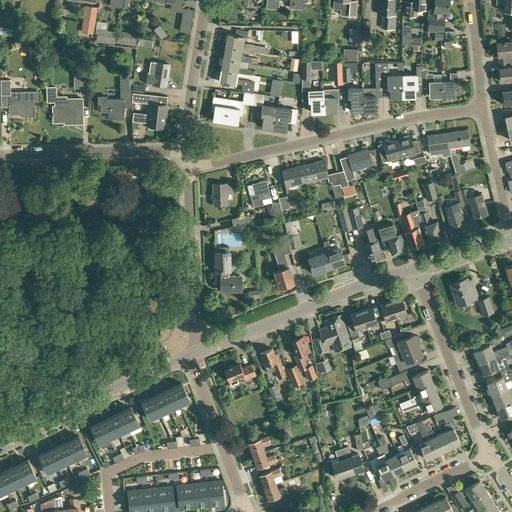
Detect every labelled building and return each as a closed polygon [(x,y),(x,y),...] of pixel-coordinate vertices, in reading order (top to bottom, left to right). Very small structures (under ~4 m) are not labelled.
[(303,0),(269,0),(269,6),(279,7),(279,0),(289,0),(289,8),(303,9),(303,0)] [(356,16),(357,1),(351,0),(334,0),(333,9),(341,10),(341,14),(356,16)] [(395,29),(395,23),(396,15),(393,14),(394,0),(380,0),(379,14),(383,14),(381,28),(395,29)] [(429,3),(428,0),(411,0),(412,0),(405,0),(403,15),(416,16),(416,8),(425,9),(425,2),(429,3)] [(434,0),(434,11),(433,11),(433,14),(429,14),(427,31),(437,32),(437,31),(444,31),(445,18),(440,17),(441,11),(448,12),(449,5),(451,5),(453,3),(452,0),(434,0)] [(511,0),(497,0),(497,3),(504,4),(503,11),(509,11),(508,29),(511,29),(511,0)] [(84,18),(96,20),(98,7),(86,5),(84,18)] [(190,33),(194,9),(183,8),(183,11),(179,31),(190,33)] [(369,37),(370,21),(363,20),(362,36),(369,37)] [(0,35),(15,38),(17,27),(1,24),(0,27),(0,35)] [(421,45),(422,36),(411,36),(411,25),(402,25),(402,44),(421,45)] [(114,44),(116,31),(96,28),(95,33),(97,34),(95,41),(114,44)] [(226,46),(242,49),(263,53),(264,47),(243,43),(244,37),(247,37),(248,31),(243,30),(236,29),(235,35),(226,33),(224,41),(226,41),(226,46)] [(359,41),(360,29),(350,29),(349,41),(359,41)] [(135,45),(137,34),(122,32),(121,43),(135,45)] [(511,60),(511,40),(497,42),(498,56),(501,56),(502,61),(511,60)] [(361,56),(370,55),(370,47),(366,47),(366,41),(361,41),(361,56)] [(253,57),(240,55),(242,49),(226,46),(223,45),(222,53),(224,53),(223,57),(240,61),(252,63),(253,57)] [(240,61),(223,57),(221,57),(220,65),(222,65),(221,69),(237,72),(249,74),(250,69),(238,67),(240,61)] [(314,65),(314,60),(302,60),(302,79),(310,79),(311,65),(314,65)] [(511,60),(502,61),(502,67),(499,68),(501,81),(511,80),(511,60)] [(166,86),(168,72),(170,64),(156,62),(155,73),(148,72),(146,84),(153,85),(153,84),(166,86)] [(343,81),(350,81),(350,72),(358,72),(357,62),(342,62),(342,65),(343,81)] [(403,97),(402,74),(389,75),(388,62),(382,63),(382,87),(390,87),(390,97),(403,97)] [(378,87),(382,87),(382,63),(375,63),(376,87),(363,88),(364,110),(376,110),(376,102),(379,102),(378,87)] [(422,86),(422,67),(422,66),(416,66),(416,74),(402,74),(403,97),(415,96),(415,86),(422,86)] [(442,96),(442,81),(433,81),(433,73),(427,73),(427,67),(422,67),(422,86),(429,86),(429,97),(442,96)] [(237,72),(221,69),(219,69),(218,77),(220,77),(219,81),(235,84),(235,83),(242,85),(241,90),(253,93),(255,81),(236,78),(237,72)] [(87,94),(87,73),(74,73),(74,89),(80,89),(80,94),(87,94)] [(300,82),(301,74),(293,73),(292,81),(300,82)] [(442,81),(442,96),(455,96),(454,86),(457,86),(456,73),(450,73),(450,81),(442,81)] [(131,89),(129,89),(129,78),(120,78),(120,89),(121,96),(121,99),(107,99),(107,96),(98,96),(98,104),(100,104),(100,112),(108,112),(108,119),(124,118),(123,107),(132,107),(131,89)] [(10,80),(1,80),(1,95),(10,94),(10,80)] [(144,92),(145,85),(133,83),(132,91),(144,92)] [(57,96),(56,86),(47,87),(47,102),(55,102),(55,106),(53,106),(54,121),(65,121),(65,123),(82,123),(82,99),(67,99),(67,96),(57,96)] [(364,110),(363,88),(348,88),(348,98),(351,98),(351,111),(364,110)] [(324,112),(323,90),(323,89),(308,90),(308,106),(311,106),(311,112),(324,112)] [(323,90),(324,112),(336,111),(336,103),(338,103),(338,89),(323,90)] [(504,104),(511,103),(511,90),(503,91),(504,104)] [(24,100),(9,100),(9,114),(22,113),(22,117),(35,117),(35,101),(38,101),(38,91),(24,91),(24,100)] [(253,105),(254,93),(244,91),(243,101),(229,99),(225,121),(238,123),(239,115),(242,116),(244,103),(253,105)] [(158,95),(133,93),(132,101),(149,103),(148,114),(166,116),(167,105),(157,103),(158,95)] [(263,104),(265,95),(254,93),(253,105),(262,106),(261,116),(263,116),(262,127),(274,128),(277,107),(263,104)] [(225,121),(229,99),(214,96),(212,109),(215,109),(213,119),(225,121)] [(277,107),(274,128),(286,130),(288,120),(296,121),(298,109),(292,108),(292,109),(277,107)] [(166,116),(148,114),(133,112),(132,121),(147,123),(146,126),(149,126),(149,128),(155,129),(156,127),(165,128),(166,116)] [(470,149),(469,144),(467,130),(446,133),(449,147),(462,145),(462,150),(470,149)] [(429,150),(449,147),(446,133),(427,136),(429,150)] [(396,138),(401,157),(415,153),(421,151),(418,140),(412,141),(410,135),(396,138)] [(388,160),(401,157),(396,138),(383,142),(384,148),(379,150),(382,161),(388,160)] [(460,165),(456,153),(456,149),(450,149),(451,155),(450,155),(456,173),(466,169),(464,164),(460,165)] [(372,163),(368,151),(358,154),(358,152),(348,155),(351,164),(342,167),(347,180),(355,177),(353,170),(372,163)] [(306,181),(327,177),(324,160),(303,165),(306,181)] [(286,186),(306,181),(303,165),(282,170),(286,186)] [(395,180),(409,176),(407,168),(392,173),(395,180)] [(433,180),(439,178),(436,168),(430,170),(433,180)] [(263,199),(271,197),(267,180),(252,183),(254,194),(250,195),(253,207),(264,204),(263,199)] [(424,184),(428,200),(437,198),(433,182),(424,184)] [(227,204),(227,196),(228,196),(228,193),(233,192),(233,183),(213,184),(213,195),(212,195),(212,197),(213,197),(214,205),(227,204)] [(335,197),(343,195),(340,183),(332,185),(335,197)] [(460,189),(464,205),(470,203),(474,218),(487,214),(481,193),(474,195),(473,190),(468,191),(467,188),(460,189)] [(459,206),(464,205),(460,189),(454,191),(457,202),(446,205),(443,194),(437,196),(442,213),(446,211),(450,226),(464,223),(459,206)] [(279,198),(279,201),(281,209),(290,207),(287,196),(279,198)] [(283,215),(281,209),(279,201),(272,203),(275,217),(283,215)] [(397,214),(403,213),(400,202),(394,203),(397,214)] [(348,209),(353,229),(364,226),(358,206),(348,209)] [(353,229),(348,209),(347,209),(347,207),(338,210),(340,219),(344,231),(353,229)] [(375,221),(381,219),(379,210),(372,212),(375,221)] [(419,228),(422,227),(418,214),(417,210),(410,212),(402,215),(404,220),(407,231),(405,232),(407,240),(410,239),(412,247),(424,243),(419,228)] [(427,212),(418,214),(422,227),(425,235),(427,234),(429,241),(442,237),(437,222),(431,223),(427,212)] [(233,226),(248,223),(254,221),(254,217),(254,213),(232,219),(233,226)] [(397,235),(393,222),(393,220),(376,225),(381,241),(387,240),(392,253),(405,249),(400,234),(397,235)] [(288,236),(289,240),(291,249),(299,247),(296,234),(295,234),(291,221),(285,222),(288,236)] [(369,260),(381,256),(372,227),(364,229),(369,244),(364,245),(369,260)] [(291,249),(289,240),(272,245),(280,270),(274,272),(279,287),(280,287),(282,288),(286,287),(287,285),(294,283),(289,267),(285,254),(291,252),(291,249)] [(324,262),(326,269),(345,263),(338,243),(336,241),(329,244),(328,240),(323,242),(326,251),(327,251),(330,260),(324,262)] [(230,276),(230,270),(230,252),(229,252),(229,246),(215,247),(215,252),(216,270),(217,270),(220,270),(221,290),(242,290),(241,275),(230,276)] [(314,274),(326,269),(324,262),(330,260),(327,251),(326,251),(308,258),(314,274)] [(467,278),(450,283),(457,305),(478,298),(476,290),(472,292),(467,278)] [(482,316),(494,312),(489,296),(477,300),(482,316)] [(396,318),(407,314),(401,298),(391,301),(396,318)] [(386,321),(396,318),(391,301),(381,305),(386,321)] [(366,327),(377,324),(371,308),(361,311),(366,327)] [(356,331),(366,327),(361,311),(351,314),(356,331)] [(333,343),(348,338),(340,315),(325,321),(327,327),(320,329),(323,335),(313,339),(318,354),(328,350),(326,345),(332,343),(333,343)] [(394,354),(418,345),(418,343),(420,343),(420,341),(418,335),(417,335),(415,336),(414,334),(410,335),(407,331),(407,330),(401,333),(385,339),(388,348),(392,346),(394,354)] [(351,336),(353,342),(360,340),(358,334),(351,336)] [(309,350),(307,345),(303,336),(289,342),(292,349),(295,348),(298,354),(294,356),(300,370),(304,368),(308,379),(317,376),(313,364),(308,366),(303,353),(309,350)] [(395,354),(393,354),(393,355),(396,363),(399,371),(410,366),(408,361),(418,357),(423,355),(418,345),(395,354)] [(490,345),(474,351),(479,362),(508,351),(506,346),(493,352),(490,345)] [(275,355),(272,348),(260,353),(268,373),(275,370),(278,378),(286,375),(277,354),(275,355)] [(508,351),(479,362),(484,374),(499,368),(497,362),(502,359),(502,358),(510,355),(508,351)] [(319,373),(331,369),(327,358),(315,362),(319,373)] [(242,368),(240,363),(232,366),(231,365),(227,366),(227,368),(224,370),(229,380),(231,384),(238,381),(237,377),(244,374),(245,379),(256,374),(252,364),(242,368)] [(293,386),(303,382),(296,364),(286,368),(293,386)] [(502,377),(487,383),(491,395),(507,388),(504,382),(511,379),(510,379),(511,377),(511,367),(501,372),(502,377)] [(412,376),(404,379),(406,384),(415,381),(417,387),(433,381),(428,369),(412,376)] [(387,378),(386,376),(377,380),(381,389),(401,381),(398,373),(387,378)] [(359,385),(361,385),(365,383),(363,375),(357,377),(359,385)] [(397,408),(437,393),(433,381),(417,387),(419,393),(413,396),(414,397),(399,403),(400,406),(397,407),(397,408)] [(190,401),(182,383),(172,388),(180,406),(190,401)] [(272,397),(279,395),(275,385),(268,388),(272,397)] [(365,407),(367,407),(363,395),(365,395),(361,385),(359,385),(357,386),(361,395),(360,395),(365,407)] [(511,386),(507,388),(491,395),(496,406),(511,400),(511,386)] [(162,392),(170,410),(180,406),(172,388),(162,392)] [(162,392),(152,397),(160,415),(170,410),(162,392)] [(426,411),(442,404),(437,393),(397,408),(399,412),(402,410),(403,412),(417,406),(418,407),(424,405),(426,411)] [(152,397),(142,401),(150,419),(160,415),(152,397)] [(511,400),(496,406),(501,418),(507,415),(509,420),(511,419),(510,414),(511,413),(511,400)] [(367,407),(365,407),(368,414),(370,419),(374,417),(372,413),(373,412),(372,411),(378,409),(376,403),(368,407),(367,407)] [(363,405),(356,407),(358,413),(365,411),(363,405)] [(139,425),(131,407),(121,412),(129,430),(139,425)] [(441,433),(449,448),(460,443),(453,427),(445,411),(433,415),(436,421),(443,418),(446,424),(445,424),(447,430),(441,433)] [(111,416),(119,434),(129,430),(121,412),(111,416)] [(376,426),(385,422),(381,414),(373,418),(376,426)] [(111,416),(101,421),(109,439),(119,434),(111,416)] [(438,454),(424,424),(422,420),(416,422),(425,441),(419,444),(426,459),(438,454)] [(99,443),(109,439),(101,421),(91,425),(99,443)] [(424,424),(438,454),(449,448),(441,433),(436,436),(433,430),(432,430),(428,422),(424,424)] [(357,450),(363,449),(361,433),(354,434),(357,450)] [(403,445),(407,442),(403,434),(399,436),(403,445)] [(80,436),(70,440),(78,458),(88,454),(80,436)] [(264,451),(262,445),(270,442),(268,436),(249,443),(253,455),(264,451)] [(68,463),(78,458),(70,440),(60,445),(68,463)] [(406,469),(398,453),(392,456),(390,450),(389,451),(385,443),(380,445),(394,474),(406,469)] [(68,463),(60,445),(50,449),(58,467),(68,463)] [(382,479),(394,474),(380,445),(376,447),(380,455),(379,455),(381,461),(375,464),(382,479)] [(345,458),(350,473),(357,471),(357,473),(359,474),(363,472),(364,470),(364,469),(358,453),(352,456),(349,446),(342,448),(345,458)] [(337,478),(350,473),(345,458),(342,448),(335,450),(337,457),(325,461),(330,475),(335,473),(337,478)] [(398,453),(406,469),(417,463),(410,448),(398,453)] [(48,472),(58,467),(50,449),(40,454),(48,472)] [(368,460),(374,458),(369,449),(364,451),(368,460)] [(264,451),(253,455),(257,467),(276,461),(274,454),(266,457),(264,451)] [(18,465),(26,483),(36,478),(28,460),(18,465)] [(8,469),(16,487),(26,483),(18,465),(8,469)] [(275,483),(273,477),(281,474),(279,468),(260,475),(264,487),(275,483)] [(16,487),(8,469),(0,472),(0,477),(6,492),(16,487)] [(207,481),(209,505),(224,504),(221,480),(207,481)] [(468,494),(472,500),(486,491),(479,480),(461,492),(459,490),(451,495),(460,508),(468,503),(463,496),(468,494)] [(192,483),(194,507),(209,505),(207,481),(192,483)] [(179,509),(194,507),(192,483),(177,485),(179,509)] [(275,483),(264,487),(269,499),(288,493),(286,487),(277,490),(275,483)] [(173,486),(158,487),(161,511),(175,510),(173,486)] [(145,511),(153,511),(161,511),(158,487),(143,489),(145,511)] [(145,511),(143,489),(128,491),(130,511),(145,511)] [(466,511),(476,511),(493,501),(486,491),(472,500),(476,506),(466,511)] [(438,511),(453,511),(450,505),(446,496),(434,502),(438,511)] [(63,511),(63,509),(55,510),(54,501),(54,497),(40,503),(41,511),(43,511),(49,511),(63,511)] [(78,511),(77,507),(76,498),(70,499),(71,508),(63,509),(63,511),(78,511)] [(493,501),(476,511),(499,511),(500,511),(493,501)] [(424,511),(438,511),(434,502),(423,508),(424,511)] [(454,503),(450,505),(453,511),(454,511),(458,511),(458,510),(454,503)]
